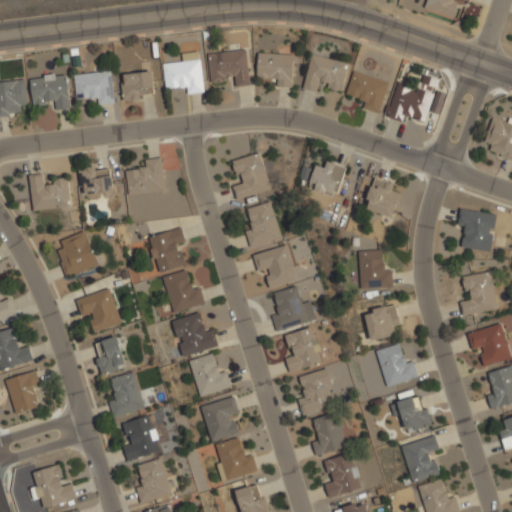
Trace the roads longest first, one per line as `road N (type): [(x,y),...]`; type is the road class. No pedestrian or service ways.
road 1 (residential): [(189,124),(315,121),(511,189),(89,435),(43,287),(0,215),(5,147),(189,124)]
road 2 (residential): [(501,0),(428,226),(423,265),(493,511)]
road 3 (tertiary): [(0,35),(274,7),(344,18),(511,74)]
road 4 (residential): [(189,124),(302,511)]
